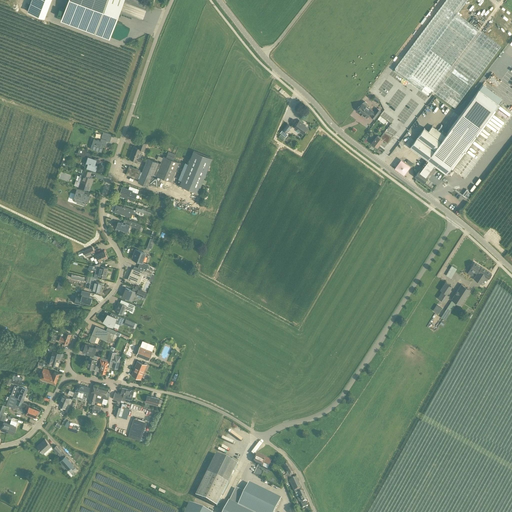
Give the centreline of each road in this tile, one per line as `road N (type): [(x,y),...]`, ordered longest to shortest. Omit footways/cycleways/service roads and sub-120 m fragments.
road 1 (tertiary): [(455,218),(339,131),(219,0)]
road 2 (unclassified): [(455,218),(335,404),(261,438)]
road 3 (residential): [(68,366),(75,336),(122,274),(101,206),(134,104)]
road 4 (residential): [(261,438),(183,396),(77,377)]
